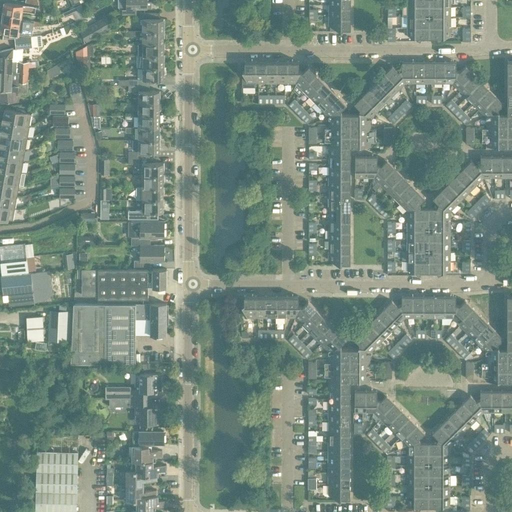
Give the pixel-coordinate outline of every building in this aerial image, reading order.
[(146,0),(117,0),(118,7),(122,10),(121,13),(137,13),(137,7),(151,7),(151,2),(147,2),(146,0)] [(3,11),(3,12),(21,15),(22,11),(34,12),(35,7),(5,2),(4,7),(3,7),(2,10),(3,11)] [(81,4),(63,13),(64,17),(73,13),(76,20),(85,16),(81,4)] [(347,7),(329,6),(329,17),(347,17),(351,17),(351,7),(347,7)] [(426,6),(408,6),(408,16),(426,16),(429,16),(429,6),(426,6)] [(433,6),(429,6),(429,16),(433,16),(451,17),(451,6),(433,6)] [(21,15),(3,12),(3,14),(2,14),(1,18),(2,19),(2,21),(32,26),(33,21),(21,19),(21,15)] [(143,31),(164,31),(164,18),(160,18),(160,12),(140,12),(140,19),(143,19),(143,31)] [(80,31),(86,41),(112,26),(106,16),(80,31)] [(426,16),(408,16),(408,27),(426,27),(429,27),(429,16),(426,16)] [(433,16),(429,16),(429,27),(433,27),(451,27),(451,17),(433,16)] [(347,17),(329,17),(329,25),(342,31),(342,28),(347,28),(351,28),(351,17),(347,17)] [(32,26),(2,21),(1,25),(0,26),(0,27),(0,29),(1,31),(0,32),(18,35),(19,29),(31,31),(32,26)] [(74,22),(63,27),(66,34),(68,33),(70,29),(72,30),(76,25),(74,22)] [(426,27),(408,27),(408,35),(420,41),(421,38),(426,38),(429,38),(429,27),(426,27)] [(433,27),(429,27),(429,38),(433,38),(437,38),(438,41),(451,36),(451,27),(433,27)] [(164,43),(164,31),(143,31),(123,31),(123,36),(143,36),(143,43),(164,43)] [(40,34),(31,35),(32,45),(41,44),(40,34)] [(32,46),(32,45),(31,35),(15,37),(16,48),(32,46)] [(164,55),(164,43),(143,43),(138,43),(138,55),(164,55)] [(87,45),(76,51),(76,56),(86,55),(87,55),(87,45)] [(28,67),(39,65),(38,61),(29,62),(13,61),(13,48),(0,51),(0,70),(28,72),(28,67)] [(86,55),(76,56),(79,68),(80,68),(86,68),(86,55)] [(164,67),(164,55),(138,55),(138,67),(143,67),(164,67)] [(244,74),(242,74),(242,87),(256,87),(256,83),(256,61),(245,61),(245,65),(245,69),(242,70),(244,74)] [(266,61),(256,61),(256,83),(266,83),(266,61)] [(277,61),(266,61),(266,83),(277,83),(277,61)] [(277,61),(277,83),(288,83),(288,61),(277,61)] [(299,61),(288,61),(288,83),(295,83),(301,70),(299,69),(299,65),(299,61)] [(402,69),(400,70),(405,83),(413,83),(413,61),(402,61),(402,65),(402,69)] [(424,61),(413,61),(413,83),(424,83),(424,75),(424,61)] [(434,61),(424,61),(424,75),(424,83),(427,83),(432,83),(434,83),(434,74),(434,61)] [(445,61),(434,61),(434,74),(434,83),(445,83),(445,61)] [(456,61),(445,61),(445,83),(453,83),(458,70),(456,70),(456,65),(456,61)] [(47,79),(60,72),(60,63),(47,70),(47,79)] [(301,70),(295,83),(296,83),(301,88),(316,73),(308,65),(306,68),(303,71),(301,70)] [(392,65),(385,73),(400,88),(405,83),(400,70),(398,71),(395,68),(392,65)] [(458,70),(453,83),(458,89),(474,73),(466,66),(463,68),(460,71),(458,70)] [(129,85),(149,85),(149,79),(164,79),(164,67),(143,67),(143,79),(129,79),(129,85)] [(0,90),(27,93),(28,72),(0,70),(0,90)] [(316,73),(301,88),(308,96),(324,81),(316,73)] [(385,73),(377,81),(392,96),(400,88),(385,73)] [(474,73),(458,89),(466,96),(481,81),(474,73)] [(79,81),(69,83),(70,95),(82,91),(79,81)] [(324,81),(308,96),(316,103),(331,88),(324,81)] [(377,81),(370,88),(385,104),(392,96),(377,81)] [(481,81),(466,96),(473,104),(489,88),(481,81)] [(138,103),(160,103),(160,90),(149,90),(149,85),(129,85),(128,91),(139,91),(138,103)] [(331,88),(316,103),(323,111),(339,96),(331,88)] [(370,88),(362,95),(377,111),(385,104),(370,88)] [(489,88),(473,104),(481,111),(496,96),(489,88)] [(27,94),(27,93),(0,90),(0,102),(18,101),(18,95),(27,94)] [(362,95),(354,103),(357,106),(360,109),(359,111),(363,113),(372,117),(377,111),(362,95)] [(339,96),(323,111),(329,117),(342,111),(341,109),(344,106),(347,104),(339,96)] [(496,96),(481,111),(486,117),(495,113),(499,111),(498,109),(501,106),(504,104),(496,96)] [(289,104),(292,108),(298,103),(294,99),(289,104)] [(403,103),(408,108),(412,105),(407,99),(403,103)] [(450,108),(455,103),(451,99),(446,105),(450,108)] [(160,115),(160,103),(138,103),(138,115),(160,115)] [(296,112),(301,106),(298,103),(292,108),(296,112)] [(408,108),(403,103),(399,107),(405,112),(408,108)] [(455,103),(450,108),(454,112),(459,107),(455,103)] [(49,104),(49,114),(65,114),(65,104),(49,104)] [(96,104),(88,104),(90,110),(90,112),(91,115),(91,116),(97,116),(96,104)] [(300,116),(305,110),(301,106),(296,112),(300,116)] [(405,112),(399,107),(396,110),(401,116),(405,112)] [(459,107),(454,112),(457,116),(463,110),(459,107)] [(4,108),(2,120),(29,125),(31,113),(4,108)] [(304,119),(309,114),(305,110),(300,116),(304,119)] [(401,116),(396,110),(392,114),(397,119),(401,116)] [(461,120),(466,114),(463,110),(457,116),(461,120)] [(342,111),(329,117),(329,124),(350,124),(350,113),(347,113),(342,113),(342,111)] [(354,113),(350,113),(350,124),(372,124),(372,117),(363,113),(359,111),(358,113),(354,113)] [(495,113),(486,117),(486,123),(508,123),(508,114),(508,113),(504,113),(500,113),(499,111),(495,113)] [(309,114),(304,119),(307,123),(313,118),(309,114)] [(397,119),(392,114),(388,118),(393,123),(397,119)] [(466,114),(461,120),(465,123),(470,118),(466,114)] [(160,127),(160,115),(138,115),(138,127),(160,127)] [(52,126),(68,126),(68,116),(52,116),(52,126)] [(97,116),(91,116),(94,128),(100,128),(100,116),(97,116)] [(2,120),(0,131),(0,132),(27,137),(29,125),(2,120)] [(486,128),(482,128),(482,135),(508,135),(508,123),(486,123),(486,128)] [(329,128),(325,128),(325,135),(350,135),(350,124),(329,124),(329,128)] [(372,124),(350,124),(350,135),(376,135),(376,128),(372,128),(372,124)] [(159,139),(160,127),(138,127),(138,139),(159,139)] [(54,138),(70,138),(70,128),(54,128),(54,138)] [(102,130),(95,132),(97,138),(103,137),(102,130)] [(0,132),(0,144),(25,149),(27,137),(0,132)] [(350,135),(325,135),(325,141),(329,141),(329,146),(350,146),(350,135)] [(376,135),(350,135),(350,146),(354,146),(362,146),(372,146),(372,145),(376,145),(376,135)] [(508,135),(482,135),(482,141),(486,141),(486,146),(496,146),(508,146),(508,135)] [(128,151),(128,157),(149,157),(149,151),(159,151),(159,139),(138,139),(138,151),(128,151)] [(58,150),(73,149),(73,140),(58,140),(58,150)] [(0,144),(0,156),(23,161),(25,149),(0,144)] [(350,146),(329,146),(329,156),(350,157),(350,146)] [(59,152),(59,162),(75,162),(75,152),(59,152)] [(511,155),(503,156),(503,169),(503,178),(505,178),(510,178),(511,177),(511,155)] [(0,156),(0,168),(21,172),(23,161),(0,156)] [(350,157),(329,156),(329,159),(329,163),(329,167),(337,167),(347,167),(350,167),(350,157)] [(366,156),(355,156),(355,159),(355,177),(366,177),(366,156)] [(377,156),(366,156),(366,177),(374,177),(379,165),(377,164),(377,159),(377,156)] [(481,164),(479,165),(484,178),(492,178),(492,156),(481,156),(481,159),(481,164)] [(503,156),(492,156),(492,178),(503,178),(503,169),(503,156)] [(142,175),(163,175),(163,163),(149,163),(149,157),(128,157),(128,163),(142,163),(142,175)] [(101,159),(101,174),(109,174),(110,159),(101,159)] [(379,165),(374,177),(379,183),(395,168),(387,160),(384,162),(381,166),(379,165)] [(471,160),(463,168),(479,183),(484,178),(479,165),(477,166),(474,162),(471,160)] [(59,174),(75,173),(75,164),(59,164),(59,174)] [(337,167),(329,167),(329,177),(350,177),(350,167),(347,167),(337,167)] [(0,168),(0,180),(19,184),(21,172),(0,168)] [(395,168),(379,183),(387,190),(402,175),(395,168)] [(463,168),(456,175),(471,191),(479,183),(463,168)] [(142,175),(142,187),(163,187),(163,175),(142,175)] [(402,175),(387,190),(394,198),(410,183),(402,175)] [(456,175),(448,183),(463,198),(471,191),(456,175)] [(60,176),(60,186),(75,186),(75,176),(60,176)] [(350,177),(329,177),(329,188),(350,188),(350,177)] [(0,180),(0,192),(17,196),(19,184),(0,180)] [(410,183),(394,198),(402,206),(417,190),(410,183)] [(448,183),(441,190),(456,206),(463,198),(448,183)] [(142,187),(142,199),(163,199),(163,187),(142,187)] [(60,197),(75,197),(75,188),(60,188),(60,197)] [(350,188),(329,188),(329,199),(350,198),(350,188)] [(417,190),(402,206),(407,211),(420,206),(419,204),(423,201),(425,198),(417,190)] [(441,190),(433,198),(435,201),(439,204),(438,206),(450,211),(456,206),(441,190)] [(0,192),(0,205),(15,208),(17,196),(0,192)] [(371,203),(377,197),(373,193),(367,199),(371,203)] [(482,197),(487,203),(491,199),(485,194),(482,197)] [(375,206),(381,201),(377,197),(371,203),(375,206)] [(487,203),(482,197),(478,201),(483,206),(487,203)] [(350,198),(329,199),(329,209),(350,209),(350,198)] [(163,199),(142,199),(142,211),(128,211),(128,217),(149,217),(149,211),(163,211),(163,199)] [(381,201),(375,206),(379,210),(384,205),(381,201)] [(483,206),(478,201),(474,205),(479,210),(483,206)] [(15,208),(0,205),(0,217),(13,220),(15,208)] [(384,205),(379,210),(382,214),(388,208),(384,205)] [(470,209),(476,214),(479,210),(474,205),(470,209)] [(420,206),(407,211),(407,219),(429,219),(429,208),(426,208),(421,208),(420,206)] [(432,208),(429,208),(429,219),(450,219),(450,211),(438,206),(437,208),(432,208)] [(388,208),(382,214),(386,218),(392,212),(388,208)] [(350,209),(329,209),(329,220),(350,220),(350,209)] [(476,214),(470,209),(467,212),(472,218),(476,214)] [(81,221),(95,221),(95,212),(81,212),(81,221)] [(429,219),(407,219),(407,229),(429,229),(429,219)] [(450,219),(429,219),(429,229),(450,229),(450,219)] [(350,220),(329,220),(328,230),(350,230),(350,220)] [(141,245),(150,245),(150,237),(164,237),(164,221),(141,221),(141,236),(131,236),(131,245),(141,245)] [(429,229),(407,229),(407,240),(429,240),(429,229)] [(450,229),(429,229),(429,240),(450,240),(450,229)] [(350,230),(328,230),(328,241),(350,241),(350,230)] [(429,240),(407,240),(407,251),(429,251),(429,240)] [(450,240),(429,240),(429,251),(450,251),(450,240)] [(350,241),(328,241),(328,252),(350,251),(350,241)] [(0,246),(0,251),(1,260),(27,256),(25,244),(0,246)] [(150,245),(141,245),(141,260),(134,260),(134,269),(148,269),(150,269),(150,261),(164,261),(164,245),(150,245)] [(350,251),(328,252),(328,260),(341,265),(342,263),(347,263),(350,263),(350,251)] [(429,251),(407,251),(407,261),(429,261),(429,251)] [(450,251),(429,251),(429,261),(450,261),(450,251)] [(73,253),(64,254),(66,268),(74,267),(73,253)] [(3,276),(36,272),(34,256),(27,257),(27,256),(1,260),(3,275),(3,276)] [(429,261),(407,261),(407,269),(420,275),(421,272),(425,272),(429,272),(429,261)] [(450,261),(429,261),(429,272),(432,272),(437,272),(438,275),(450,269),(450,261)] [(148,270),(148,269),(134,269),(82,268),(82,294),(97,294),(97,298),(148,299),(148,286),(152,286),(152,287),(167,287),(167,269),(153,269),(153,270),(148,270)] [(36,272),(3,276),(3,277),(1,277),(4,306),(43,301),(53,295),(50,271),(36,273),(36,272)] [(244,304),(242,305),(247,318),(255,318),(255,296),(244,296),(244,299),(244,304)] [(266,296),(255,296),(255,318),(266,318),(266,296)] [(276,296),(266,296),(266,318),(276,318),(276,296)] [(287,296),(276,296),(276,318),(287,318),(287,296)] [(298,296),(287,296),(287,318),(294,318),(295,318),(300,305),(298,304),(298,299),(298,296)] [(402,304),(400,305),(405,318),(413,318),(413,296),(402,296),(402,300),(402,304)] [(424,296),(413,296),(413,318),(424,318),(424,309),(424,296)] [(433,296),(424,296),(424,309),(424,318),(426,318),(431,318),(433,318),(433,306),(433,296)] [(444,296),(433,296),(433,306),(433,318),(444,318),(444,296)] [(456,296),(444,296),(444,318),(452,318),(457,305),(456,304),(456,300),(456,296)] [(300,305),(295,318),(300,323),(316,308),(308,300),(306,302),(302,306),(300,305)] [(392,300),(384,308),(399,323),(405,318),(400,305),(398,306),(395,302),(392,300)] [(457,305),(452,318),(458,323),(473,308),(465,300),(463,303),(459,306),(457,305)] [(167,303),(152,303),(75,303),(72,363),(105,363),(135,363),(135,334),(151,334),(166,334),(167,303)] [(316,308),(300,323),(308,331),(323,315),(316,308)] [(384,308),(376,315),(392,331),(399,323),(384,308)] [(473,308),(458,323),(465,331),(481,315),(473,308)] [(50,310),(49,340),(72,342),(74,311),(50,310)] [(323,315),(308,331),(315,338),(331,323),(323,315)] [(376,315),(369,323),(384,338),(392,331),(376,315)] [(481,315),(465,331),(473,338),(488,323),(481,315)] [(27,317),(27,341),(43,340),(43,316),(27,317)] [(331,323),(315,338),(323,346),(338,330),(331,323)] [(369,323),(362,330),(377,346),(384,338),(369,323)] [(488,323),(473,338),(480,346),(496,330),(488,323)] [(338,330),(323,346),(328,351),(337,347),(341,345),(341,344),(344,341),(346,338),(338,330)] [(362,330),(354,338),(356,341),(360,344),(359,346),(362,347),(371,351),(377,346),(362,330)] [(496,330),(480,346),(486,351),(499,346),(498,344),(501,341),(503,338),(496,330)] [(288,339),(292,343),(297,337),(294,333),(288,339)] [(406,334),(402,338),(408,343),(412,339),(406,334)] [(449,343),(455,338),(451,334),(446,339),(449,343)] [(297,337),(292,343),(296,346),(301,341),(297,337)] [(399,341),(404,347),(408,343),(402,338),(399,341)] [(453,347),(459,341),(455,338),(449,343),(453,347)] [(301,341),(296,346),(299,350),(305,345),(301,341)] [(395,345),(400,350),(404,347),(399,341),(395,345)] [(459,341),(453,347),(457,350),(462,345),(459,341)] [(305,345),(299,350),(303,354),(309,348),(305,345)] [(337,347),(328,351),(328,357),(350,357),(350,348),(347,348),(342,348),(341,345),(337,347)] [(400,350),(395,345),(391,349),(397,354),(400,350)] [(461,354),(466,349),(462,345),(457,350),(461,354)] [(353,348),(350,348),(350,357),(371,357),(371,351),(362,347),(359,346),(358,348),(354,348),(353,348)] [(486,351),(486,358),(507,359),(507,348),(504,348),(499,348),(499,346),(486,351)] [(309,348),(303,354),(307,358),(313,352),(309,348)] [(393,358),(397,354),(391,349),(387,353),(393,358)] [(461,354),(464,358),(470,352),(466,349),(461,354)] [(328,363),(325,363),(325,370),(350,369),(350,357),(328,357),(328,363)] [(371,357),(350,357),(350,369),(375,369),(375,363),(371,363),(371,357)] [(485,363),(482,363),(482,369),(507,369),(507,359),(486,358),(485,363)] [(350,369),(325,370),(325,376),(328,376),(328,380),(337,380),(350,380),(350,369)] [(375,369),(350,369),(350,380),(350,381),(353,381),(371,381),(371,376),(375,376),(375,369)] [(507,369),(482,369),(482,375),(486,375),(486,381),(504,381),(507,381),(507,369)] [(105,386),(105,398),(110,398),(147,398),(147,390),(155,390),(157,391),(157,390),(161,390),(161,377),(161,373),(140,373),(135,373),(135,389),(130,389),(130,386),(105,386)] [(337,380),(328,380),(328,391),(329,391),(341,391),(350,391),(350,381),(350,380),(337,380)] [(366,390),(355,390),(355,394),(355,396),(355,412),(366,412),(366,390)] [(377,390),(366,390),(366,412),(373,412),(379,399),(377,398),(377,394),(377,390)] [(480,399),(478,399),(483,412),(491,412),(491,390),(480,390),(480,394),(480,399)] [(491,390),(491,412),(502,412),(502,404),(502,390),(491,390)] [(511,391),(511,390),(502,390),(502,404),(502,412),(505,412),(509,412),(511,412),(511,391)] [(328,391),(328,394),(328,398),(328,401),(338,401),(350,401),(350,391),(341,391),(329,391),(328,391)] [(379,399),(373,412),(374,412),(379,418),(394,402),(387,394),(384,397),(381,400),(379,399)] [(471,394),(463,402),(478,418),(483,412),(478,399),(476,400),(473,397),(471,394)] [(147,398),(110,398),(110,406),(135,406),(135,423),(140,422),(140,423),(161,423),(161,406),(158,406),(158,405),(155,405),(155,406),(147,406),(147,398)] [(338,401),(328,401),(328,412),(350,412),(350,401),(338,401)] [(394,402),(379,418),(387,425),(402,410),(394,402)] [(463,402),(455,409),(470,425),(478,418),(463,402)] [(455,409),(448,417),(463,433),(470,425),(455,409)] [(402,410),(387,425),(394,433),(409,417),(402,410)] [(350,412),(328,412),(328,422),(350,422),(350,412)] [(409,417),(394,433),(402,440),(417,425),(409,417)] [(448,417),(440,424),(455,440),(463,433),(448,417)] [(350,422),(328,422),(328,433),(350,433),(350,422)] [(440,424),(432,432),(435,435),(438,438),(437,440),(450,445),(455,440),(440,424)] [(417,425),(402,440),(407,445),(420,440),(419,438),(422,435),(425,433),(417,425)] [(367,433),(371,437),(377,432),(373,428),(367,433)] [(485,428),(481,432),(486,437),(490,434),(485,428)] [(133,443),(139,443),(164,443),(164,431),(133,431),(133,443)] [(375,441),(380,435),(377,432),(371,437),(375,441)] [(483,441),(486,437),(481,432),(477,436),(483,441)] [(350,433),(328,433),(328,443),(350,444),(350,433)] [(380,435),(375,441),(379,444),(384,439),(380,435)] [(479,445),(483,441),(477,436),(474,439),(479,445)] [(384,439),(379,444),(382,448),(388,443),(384,439)] [(475,449),(479,445),(474,439),(470,443),(475,449)] [(420,440),(407,445),(407,454),(429,453),(429,442),(425,442),(421,442),(420,440)] [(432,442),(429,442),(429,453),(432,453),(450,453),(450,445),(437,440),(437,442),(432,442)] [(350,444),(328,443),(328,454),(350,454),(350,444)] [(388,443),(382,448),(386,452),(391,446),(388,443)] [(472,452),(475,449),(470,443),(466,447),(472,452)] [(135,461),(156,461),(156,456),(162,456),(162,450),(149,450),(149,446),(131,446),(131,461),(135,461)] [(36,509),(36,511),(76,511),(78,452),(38,451),(36,509)] [(429,453),(407,454),(407,464),(429,464),(429,453)] [(432,453),(429,453),(429,464),(450,464),(450,453),(432,453)] [(350,454),(328,454),(328,465),(350,465),(350,454)] [(135,461),(135,470),(135,475),(158,475),(158,471),(166,471),(166,464),(153,464),(153,461),(156,461),(135,461)] [(429,464),(407,464),(407,475),(429,475),(429,464)] [(450,464),(429,464),(429,475),(450,475),(450,464)] [(350,465),(328,465),(328,475),(350,475),(350,465)] [(158,476),(158,475),(135,475),(135,470),(126,470),(126,485),(143,485),(143,481),(157,481),(157,476),(158,476)] [(350,475),(328,475),(328,486),(350,486),(350,475)] [(429,475),(407,475),(407,485),(429,485),(429,475)] [(450,475),(429,475),(429,485),(450,485),(450,475)] [(143,490),(143,485),(126,485),(126,500),(136,500),(136,495),(158,495),(157,495),(157,490),(143,490)] [(429,485),(407,485),(407,496),(429,496),(429,485)] [(450,485),(429,485),(429,496),(450,496),(450,485)] [(350,486),(328,486),(328,494),(341,500),(342,497),(347,497),(350,497),(350,486)] [(136,500),(136,510),(153,510),(153,506),(166,506),(166,500),(158,500),(158,495),(136,495),(136,500)] [(429,496),(407,496),(407,504),(419,509),(420,507),(425,507),(429,507),(429,496)] [(450,496),(429,496),(429,507),(432,507),(436,507),(437,509),(450,505),(450,496)]
